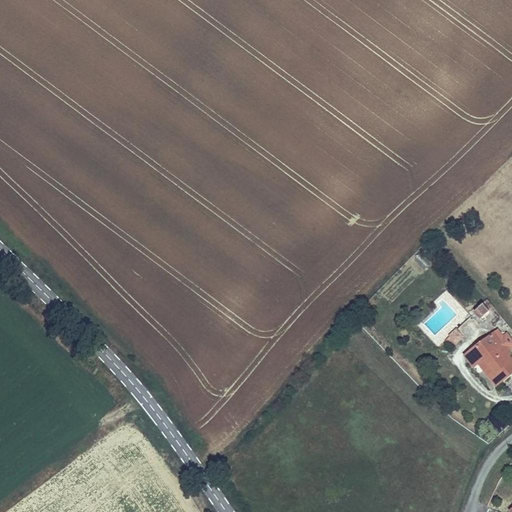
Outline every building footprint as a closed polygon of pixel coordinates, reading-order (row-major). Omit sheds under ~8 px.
[(490,316),(484,308),(474,316),(481,324),(490,316)] [(357,333),(350,324),(345,330),(351,337),(357,333)] [(457,330),(446,341),(453,349),(465,338),(457,330)] [(498,331),(491,337),(496,343),(503,337),(498,331)] [(503,337),(496,343),(491,337),(469,355),(477,365),(480,363),(501,389),(511,379),(511,361),(510,359),(511,357),(511,339),(508,334),(503,337)] [(477,365),(469,355),(464,359),(474,372),(479,369),(497,391),(501,389),(480,363),(477,365)]
